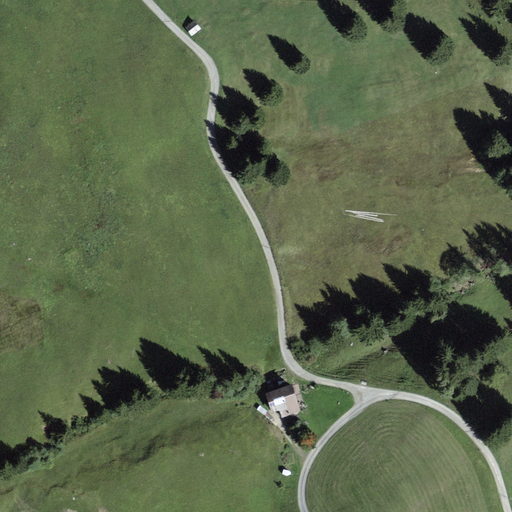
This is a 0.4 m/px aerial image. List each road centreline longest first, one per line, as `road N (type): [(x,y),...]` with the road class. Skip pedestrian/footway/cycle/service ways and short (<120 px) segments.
road 1 (track): [(379,394),(311,378),(286,359),(266,242),(212,145),(208,61),(147,0)]
road 2 (track): [(379,394),(443,407),(477,436),(507,511)]
road 3 (track): [(304,511),(307,463),(337,424),(379,394)]
